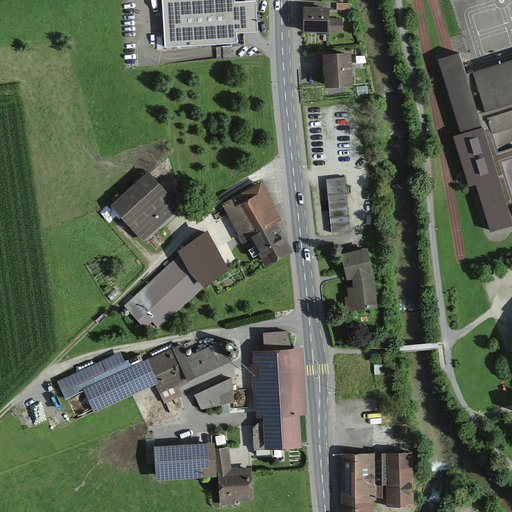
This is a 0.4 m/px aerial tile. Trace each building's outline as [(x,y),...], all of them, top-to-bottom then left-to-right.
[(234,0),(157,0),(161,49),(235,44),(234,34),(255,33),(253,5),(235,6),(234,0)] [(325,12),(301,11),(300,34),(339,35),(339,26),(325,26),(325,12)] [(461,55),(445,60),(467,136),(459,138),(474,186),(482,184),(496,230),(511,225),(511,190),(495,134),(511,129),(511,62),(467,76),(461,55)] [(348,57),(324,59),(326,87),(350,86),(348,57)] [(144,175),(109,207),(142,242),(177,210),(144,175)] [(345,176),(326,178),(331,231),(350,229),(345,176)] [(253,189),(223,207),(261,268),(290,250),(253,189)] [(205,234),(189,244),(208,277),(225,267),(205,234)] [(366,253),(340,257),(346,280),(350,312),(374,311),(371,279),(366,253)] [(181,257),(125,310),(146,331),(154,324),(159,329),(207,284),(181,257)] [(179,345),(83,391),(93,412),(159,380),(167,396),(227,366),(217,345),(187,360),(179,345)] [(299,348),(256,351),(262,449),(299,447),(297,415),(303,415),(299,348)] [(119,355),(60,383),(64,392),(123,364),(119,355)] [(232,379),(195,395),(203,410),(233,401),(232,379)] [(214,442),(151,446),(153,480),(217,477),(218,506),(252,504),(250,474),(228,476),(226,449),(215,450),(214,442)] [(413,511),(413,451),(346,452),(346,511),(381,511),(381,486),(392,486),(392,511),(413,511)]
